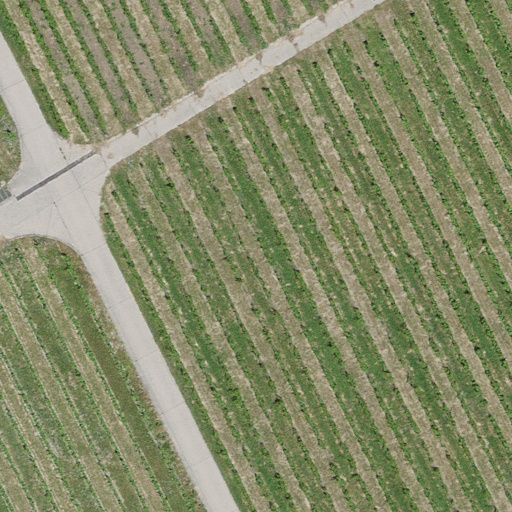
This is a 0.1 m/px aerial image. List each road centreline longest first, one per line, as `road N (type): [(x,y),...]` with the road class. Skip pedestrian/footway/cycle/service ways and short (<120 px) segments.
road 1 (track): [(0,64),(223,511)]
road 2 (track): [(0,214),(368,0)]
